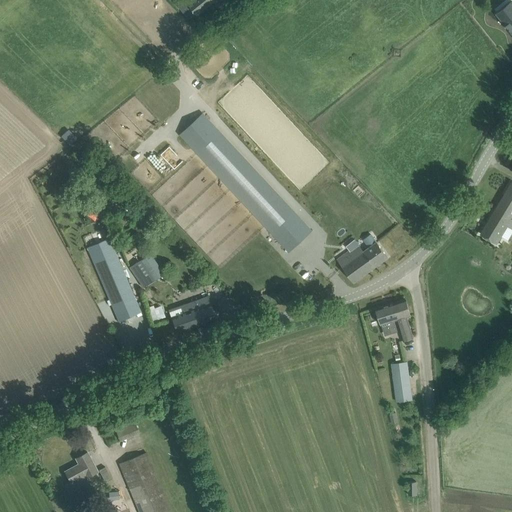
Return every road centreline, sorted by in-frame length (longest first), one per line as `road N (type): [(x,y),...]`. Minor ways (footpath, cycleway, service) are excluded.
road 1 (unclassified): [(0,437),(171,350),(377,288),(408,268)]
road 2 (unclassified): [(435,511),(419,300),(408,268)]
road 3 (unclassified): [(408,268),(511,126)]
road 4 (unclassified): [(212,114),(182,77),(181,59),(247,0)]
